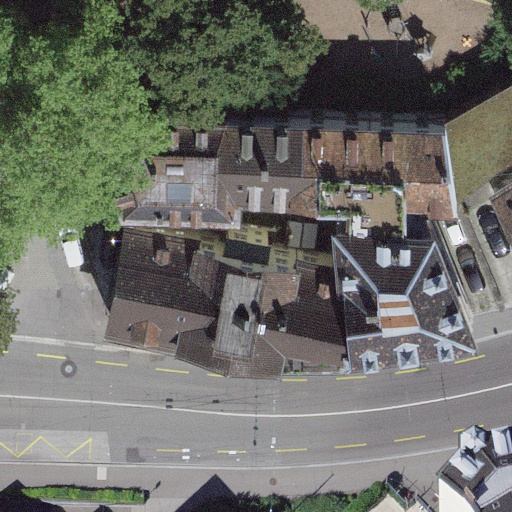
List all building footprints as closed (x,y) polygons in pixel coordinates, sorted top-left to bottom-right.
[(511,61),(435,102),(460,185),(511,150),(511,61)] [(99,147),(123,209),(238,208),(238,184),(292,187),(293,96),(151,91),(99,147)] [(435,102),(293,96),(292,187),(321,188),(432,186),(460,185),(435,102)] [(511,165),(488,181),(511,220),(511,165)] [(238,208),(123,209),(97,317),(277,344),(345,340),(344,330),(321,188),(292,187),(238,184),(238,208)] [(432,186),(321,188),(344,330),(480,307),(432,186)]
